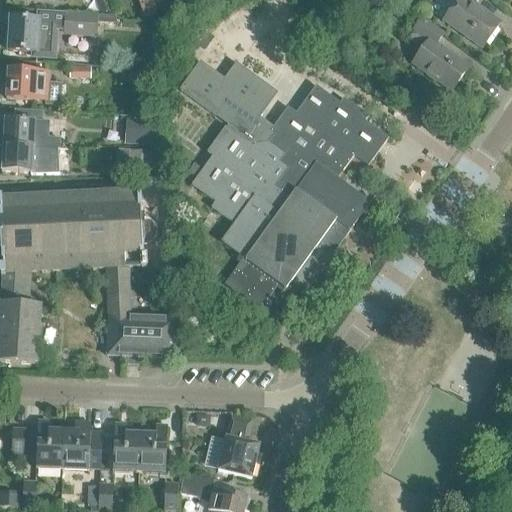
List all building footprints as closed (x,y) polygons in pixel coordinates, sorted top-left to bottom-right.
[(107,0),(95,0),(100,13),(111,9),(107,0)] [(152,0),(137,0),(138,1),(140,9),(143,19),(146,18),(157,14),(155,10),(154,5),(152,0)] [(458,0),(444,21),(482,48),(500,23),(474,5),(478,0),(458,0)] [(66,13),(38,11),(37,22),(12,20),(9,53),(31,55),(31,60),(55,62),(58,32),(96,35),(98,17),(66,15),(66,13)] [(413,64),(451,92),(469,67),(437,44),(443,34),(422,19),(414,30),(416,31),(410,38),(424,48),(413,64)] [(201,30),(192,42),(204,51),(213,39),(201,30)] [(146,55),(145,69),(159,70),(160,56),(146,55)] [(245,262),(290,200),(344,240),(370,205),(337,180),(354,157),(368,167),(388,140),(364,122),(368,117),(344,99),(340,105),(316,87),(296,114),(290,109),(272,133),(257,123),(278,95),(236,64),(224,80),(200,63),(178,92),(204,110),(227,127),(225,130),(224,129),(206,154),(212,158),(203,171),(190,187),(192,188),(214,204),(211,208),(212,209),(234,225),(221,243),(243,259),(242,260),(245,262)] [(70,80),(90,80),(90,69),(70,69),(70,80)] [(6,99),(45,102),(45,107),(60,108),(61,87),(49,86),(50,76),(8,73),(6,99)] [(5,121),(3,146),(33,148),(58,150),(60,150),(60,141),(45,140),(46,138),(34,138),(34,136),(35,124),(35,123),(13,122),(5,121)] [(156,147),(158,123),(127,121),(125,145),(156,147)] [(3,146),(1,172),(30,174),(31,177),(60,175),(58,150),(33,148),(3,146)] [(126,171),(150,172),(151,152),(127,151),(126,171)] [(196,179),(203,171),(199,168),(192,176),(196,179)] [(29,273),(106,270),(107,318),(131,318),(128,270),(142,269),(142,271),(146,271),(146,264),(143,264),(143,250),(149,249),(158,241),(157,226),(149,218),(141,218),(140,193),(136,193),(136,195),(3,201),(3,199),(0,199),(0,207),(1,208),(1,226),(0,225),(0,250),(2,250),(3,269),(1,269),(1,273),(29,273)] [(344,240),(290,200),(245,262),(242,260),(223,286),(280,327),(344,240)] [(28,307),(29,273),(1,273),(1,277),(3,277),(0,332),(0,363),(36,366),(39,307),(28,307)] [(175,319),(131,318),(107,318),(106,356),(174,358),(175,319)] [(217,474),(251,482),(259,447),(246,444),(251,423),(231,418),(217,474)] [(37,422),(35,470),(62,471),(64,433),(49,433),(50,422),(37,422)] [(75,434),(64,433),(62,471),(89,473),(89,472),(100,473),(102,435),(90,434),(90,424),(75,423),(75,434)] [(113,474),(140,475),(141,436),(126,436),(127,426),(115,426),(113,474)] [(155,437),(141,436),(140,475),(166,475),(168,428),(155,427),(155,437)] [(25,457),(26,432),(13,432),(12,456),(25,457)] [(184,476),(180,495),(199,500),(199,501),(210,503),(207,511),(244,511),(247,498),(212,490),(214,483),(184,476)] [(23,484),(22,497),(21,509),(34,510),(36,485),(23,484)] [(175,511),(177,487),(165,486),(163,511),(175,511)] [(100,511),(101,488),(87,487),(86,511),(100,511)] [(111,511),(112,488),(101,488),(100,511),(111,511)] [(0,507),(21,509),(22,497),(0,495),(0,507)]
